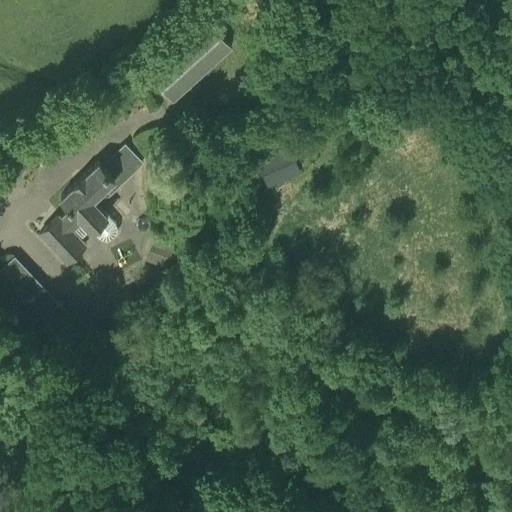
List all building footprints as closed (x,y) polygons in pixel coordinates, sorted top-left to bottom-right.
[(70,207),(63,213),(61,215),(58,212),(38,231),(67,262),(87,243),(74,229),(83,220),(91,230),(92,229),(99,236),(100,237),(102,238),(103,238),(105,238),(107,238),(109,238),(110,237),(112,236),(113,235),(115,234),(116,233),(116,231),(117,229),(117,227),(117,226),(117,224),(116,222),(115,221),(109,214),(109,213),(100,203),(144,162),(125,141),(103,162),(99,158),(59,195),(70,207)] [(256,158),(267,184),(301,170),(289,144),(256,158)] [(178,245),(159,238),(151,261),(169,267),(178,245)] [(59,325),(63,321),(71,314),(15,254),(0,267),(0,284),(37,324),(48,314),(59,325)] [(129,290),(112,296),(118,311),(135,304),(129,290)]
